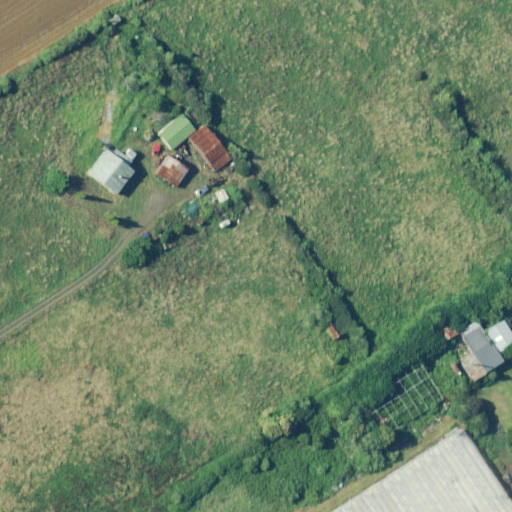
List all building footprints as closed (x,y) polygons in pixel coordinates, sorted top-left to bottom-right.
[(196,129),(182,113),(157,133),(170,150),(187,136),(213,171),(228,160),(202,125),(196,129)] [(121,155),(106,144),(84,174),(113,195),(131,171),(125,167),(134,154),(126,148),(121,155)] [(184,171),(171,162),(160,177),(173,187),(184,171)] [(458,360),(472,382),(484,375),(482,373),(500,362),(495,354),(511,343),(511,337),(501,320),(481,332),(475,321),(457,332),(470,353),(458,360)] [(508,511),(456,430),(330,511),(508,511)]
